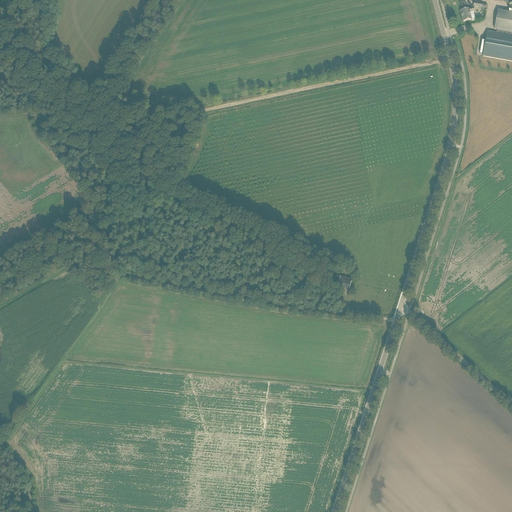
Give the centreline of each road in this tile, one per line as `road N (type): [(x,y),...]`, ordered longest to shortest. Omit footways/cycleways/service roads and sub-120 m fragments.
road 1 (track): [(102,92),(209,110),(449,59)]
road 2 (tertiary): [(400,308),(455,125),(435,0)]
road 3 (tertiary): [(334,511),(400,308)]
road 4 (unclassified): [(511,407),(400,308)]
